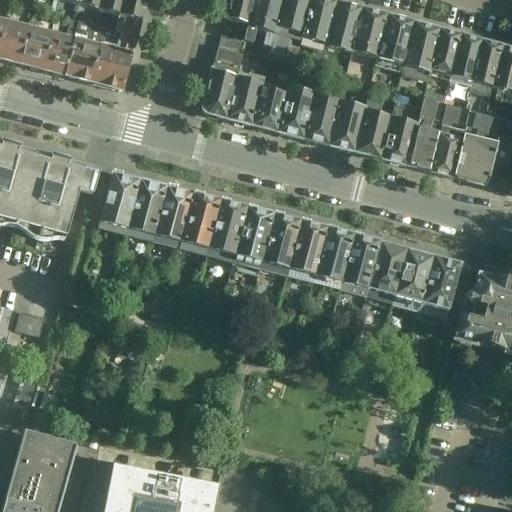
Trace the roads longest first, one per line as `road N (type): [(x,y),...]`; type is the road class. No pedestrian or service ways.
road 1 (unclassified): [(511,232),(151,138)]
road 2 (unclassified): [(151,138),(0,100)]
road 3 (residential): [(151,138),(188,0)]
